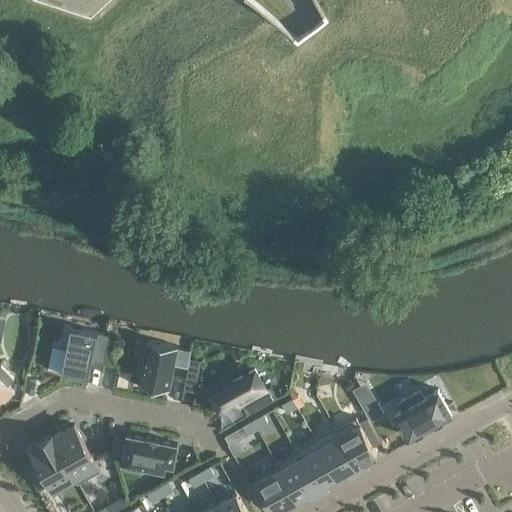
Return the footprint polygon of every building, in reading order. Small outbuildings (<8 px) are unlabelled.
[(45,0),(92,15),(108,0),(45,0)] [(252,0),(249,0),(272,21),(258,31),(179,72),(177,75),(176,153),(178,156),(244,198),(246,199),(318,162),(319,160),(322,82),(323,78),(349,57),(358,55),(436,71),(491,11),(487,0),(314,0),(325,21),(298,42),(252,0)] [(110,334),(70,326),(61,371),(89,377),(92,359),(104,361),(110,334)] [(141,371),(139,383),(168,389),(173,363),(187,366),(191,348),(148,340),(145,353),(141,353),(137,370),(141,371)] [(0,399),(2,398),(4,401),(14,391),(7,384),(13,378),(1,365),(0,366),(0,399)] [(242,403),(247,414),(277,397),(270,385),(266,388),(255,368),(232,381),(228,374),(208,386),(220,407),(234,399),(237,406),(242,403)] [(401,409),(394,412),(408,437),(446,415),(442,408),(447,405),(438,388),(424,396),(420,388),(397,401),(401,409)] [(303,391),(292,397),(297,406),(308,400),(303,391)] [(297,406),(292,397),(282,403),(287,412),(297,406)] [(384,415),(376,401),(364,408),(372,422),(384,415)] [(263,414),(253,419),(257,428),(268,422),(263,414)] [(257,428),(253,419),(242,425),(247,434),(257,428)] [(339,434),(357,466),(377,454),(360,423),(339,434)] [(52,433),(51,434),(75,476),(79,483),(101,470),(97,463),(74,424),(54,435),(52,433)] [(128,435),(116,433),(112,453),(124,455),(122,461),(126,462),(125,468),(141,471),(142,465),(164,469),(165,463),(173,464),(177,443),(128,433),(128,435)] [(30,446),(53,488),(75,476),(51,434),(30,446)] [(357,466),(339,434),(319,445),(337,477),(357,466)] [(337,477),(319,445),(299,457),(317,488),(337,477)] [(317,488),(299,457),(280,468),(297,499),(317,488)] [(214,474),(210,466),(199,471),(204,480),(214,474)] [(297,499),(280,468),(250,484),(262,505),(271,500),(276,511),(297,499)] [(194,486),(204,480),(199,471),(189,477),(194,486)] [(168,480),(158,486),(163,495),(173,489),(168,480)] [(163,495),(158,486),(147,492),(152,501),(163,495)] [(221,511),(247,511),(236,492),(217,503),(221,511)] [(221,511),(217,503),(200,511),(221,511)]
